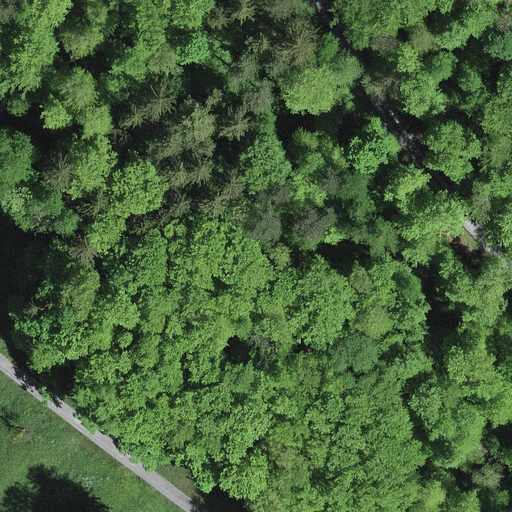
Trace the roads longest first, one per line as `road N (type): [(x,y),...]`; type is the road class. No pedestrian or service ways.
road 1 (unclassified): [(511,265),(350,54),(324,0)]
road 2 (track): [(198,511),(0,358)]
